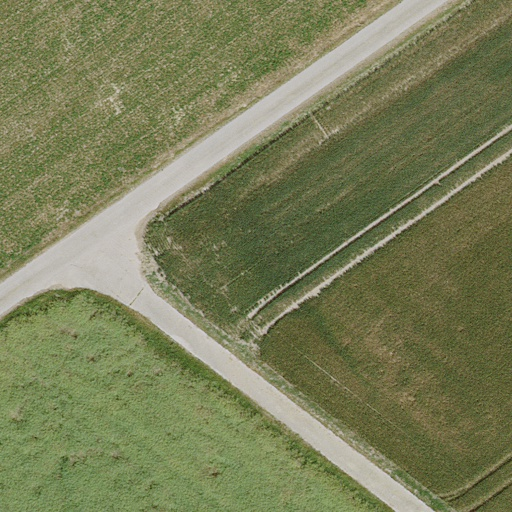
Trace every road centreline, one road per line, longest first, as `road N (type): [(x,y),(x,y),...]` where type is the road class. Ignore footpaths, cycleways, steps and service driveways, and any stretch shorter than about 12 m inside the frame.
road 1 (track): [(426,0),(0,300)]
road 2 (track): [(94,233),(125,283),(417,511)]
